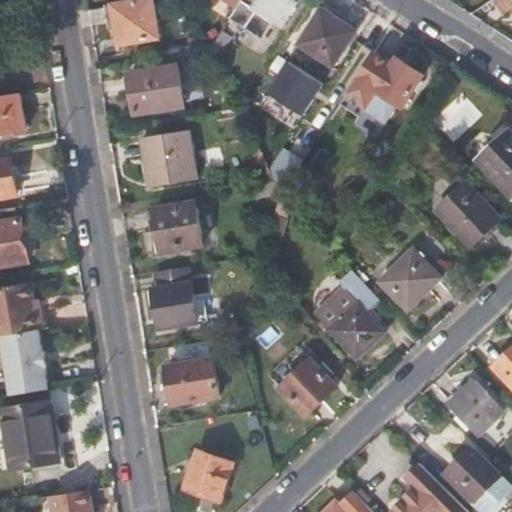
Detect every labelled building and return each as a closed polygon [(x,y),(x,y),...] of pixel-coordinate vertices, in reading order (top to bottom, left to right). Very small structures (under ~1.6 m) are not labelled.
[(120,45),(163,39),(155,0),(136,0),(113,4),(120,45)] [(242,0),(238,8),(231,18),(265,39),(276,21),(285,27),(301,1),(298,0),(242,0)] [(300,44),(335,67),(359,30),(324,7),(300,44)] [(232,35),(223,30),(213,47),(218,57),(232,35)] [(395,65),(375,51),(348,93),(367,105),(364,110),(387,124),(400,104),(405,107),(426,75),(400,58),(395,65)] [(304,69),(280,54),(243,110),(255,134),(277,180),(283,193),(307,157),(292,146),(266,128),(304,69)] [(187,107),(180,64),(128,73),(136,116),(187,107)] [(0,133),(30,129),(24,92),(0,95),(0,133)] [(311,117),(292,146),(307,157),(322,133),(326,127),(311,117)] [(511,128),(477,160),(511,197),(511,128)] [(148,140),(152,160),(147,161),(151,183),(198,175),(192,132),(148,140)] [(268,162),(255,134),(243,139),(257,167),(268,162)] [(0,199),(20,196),(13,155),(0,157),(0,199)] [(268,162),(257,167),(264,182),(276,180),(277,180),(268,162)] [(279,195),(276,180),(264,182),(255,183),(259,199),(279,195)] [(504,219),(469,180),(441,206),(477,244),(504,219)] [(206,245),(199,204),(157,211),(163,252),(206,245)] [(20,216),(19,205),(0,208),(0,210),(1,218),(0,218),(0,266),(31,262),(24,215),(20,216)] [(289,215),(277,211),(268,239),(280,243),(289,215)] [(413,308),(447,277),(418,246),(384,278),(413,308)] [(190,269),(155,275),(157,288),(154,288),(161,329),(201,322),(195,281),(192,281),(190,269)] [(270,296),(277,289),(267,277),(259,285),(270,296)] [(315,313),(329,328),(357,358),(387,330),(370,312),(382,301),(362,279),(349,290),(345,285),(315,313)] [(38,280),(32,282),(35,299),(41,298),(38,280)] [(0,334),(46,327),(41,298),(35,299),(32,282),(0,286),(0,334)] [(45,350),(41,328),(4,334),(14,394),(51,388),(47,366),(50,365),(47,349),(45,350)] [(511,347),(495,364),(511,382),(511,347)] [(314,356),(281,387),(309,416),(341,385),(314,356)] [(216,357),(167,365),(173,404),(223,396),(216,357)] [(475,378),(450,402),(480,435),(505,411),(475,378)] [(54,399),(4,407),(13,469),(64,461),(54,399)] [(474,446),(448,473),(486,511),(491,511),(504,500),(492,488),(504,476),(474,446)] [(186,489),(224,503),(238,462),(200,449),(186,489)] [(473,511),(422,462),(408,477),(419,488),(396,511),(473,511)] [(98,511),(94,488),(89,489),(92,511),(98,511)] [(92,511),(89,489),(52,495),(55,511),(92,511)] [(374,511),(354,490),(342,501),(339,498),(323,511),(374,511)]
